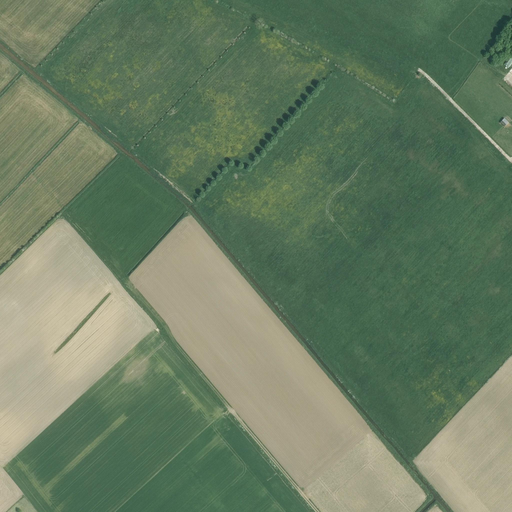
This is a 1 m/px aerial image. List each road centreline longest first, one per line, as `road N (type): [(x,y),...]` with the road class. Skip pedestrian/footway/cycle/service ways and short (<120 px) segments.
road 1 (track): [(317,511),(161,332)]
road 2 (track): [(511,159),(418,69)]
